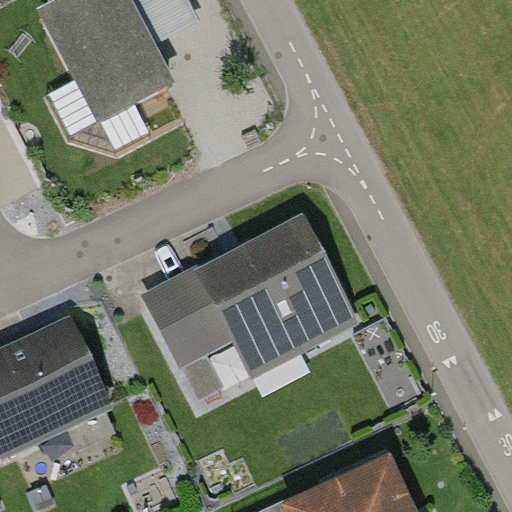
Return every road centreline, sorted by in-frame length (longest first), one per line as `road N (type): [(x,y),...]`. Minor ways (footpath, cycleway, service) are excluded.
road 1 (residential): [(511,463),(361,179),(329,143)]
road 2 (residential): [(329,143),(0,291)]
road 3 (residential): [(329,143),(320,98),(268,0)]
